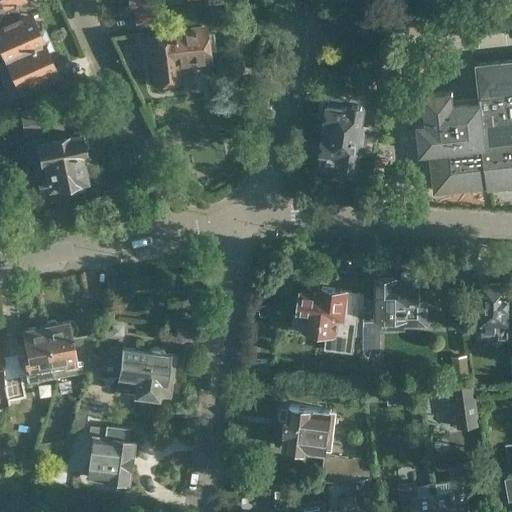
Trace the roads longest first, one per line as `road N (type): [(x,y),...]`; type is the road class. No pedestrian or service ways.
road 1 (residential): [(200,511),(230,263),(245,223)]
road 2 (secondary): [(245,223),(511,227)]
road 3 (secondary): [(0,261),(245,223)]
road 4 (residential): [(245,223),(283,108),(305,0)]
road 5 (residential): [(137,126),(73,0)]
